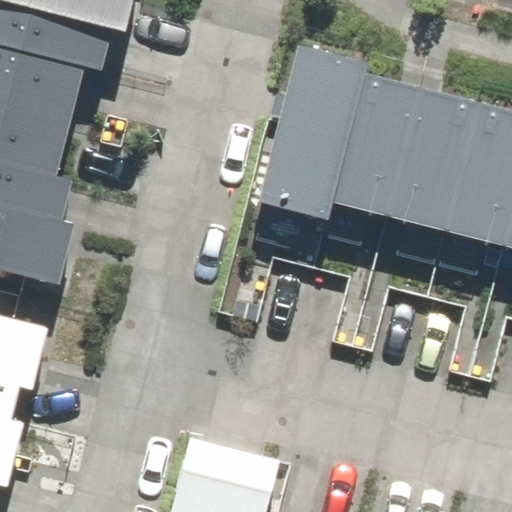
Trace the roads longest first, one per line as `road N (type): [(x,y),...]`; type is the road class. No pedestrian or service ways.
road 1 (residential): [(100,370),(511,461)]
road 2 (residential): [(219,0),(176,65),(100,370)]
road 3 (residential): [(100,370),(64,511)]
